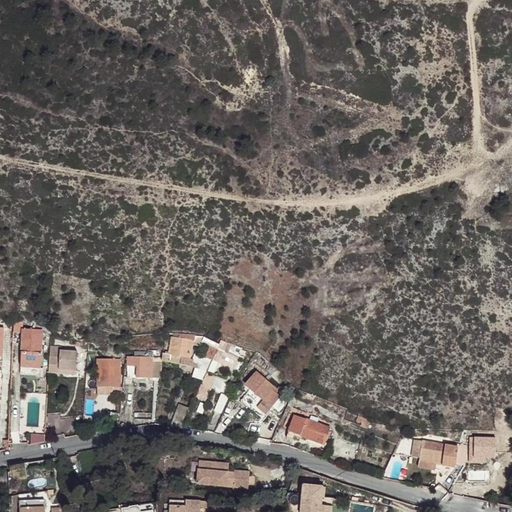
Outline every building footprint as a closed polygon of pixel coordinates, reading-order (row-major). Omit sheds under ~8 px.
[(19,325),(11,324),(10,335),(19,336),(17,375),(37,376),(40,333),(19,332),(19,325)] [(164,357),(159,357),(158,364),(177,367),(179,360),(186,361),(189,344),(190,344),(191,338),(181,337),(168,336),(164,357)] [(207,349),(213,352),(215,348),(200,341),(197,345),(207,349)] [(215,348),(213,352),(208,363),(203,374),(209,377),(215,366),(230,373),(235,361),(222,355),(226,347),(217,344),(215,348)] [(58,350),(47,349),(45,375),(56,376),(56,372),(73,373),(74,354),(57,353),(58,350)] [(208,363),(213,352),(207,349),(202,361),(208,363)] [(148,375),(149,363),(149,360),(148,360),(148,355),(130,355),(130,360),(123,359),(123,380),(148,380),(148,375)] [(199,382),(208,363),(202,361),(191,356),(187,365),(193,368),(192,371),(191,371),(188,380),(199,382)] [(117,362),(95,361),(94,389),(117,389),(117,362)] [(252,376),(241,388),(246,392),(236,403),(257,421),(276,399),(272,396),(274,394),(270,391),(269,391),(262,385),(262,384),(252,376)] [(211,381),(202,377),(193,396),(202,400),(211,381)] [(185,413),(177,409),(168,429),(177,431),(185,413)] [(115,428),(117,417),(112,416),(106,416),(104,430),(115,428)] [(290,418),(281,440),(289,442),(290,439),(298,442),(299,439),(320,447),(326,431),(290,418)] [(353,418),(352,423),(357,425),(356,428),(363,430),(365,423),(353,418)] [(449,449),(439,447),(417,444),(414,470),(432,473),(433,467),(450,470),(450,466),(460,468),(461,460),(448,458),(449,449)] [(465,444),(465,460),(470,461),(484,461),(484,444),(480,444),(465,444)] [(452,449),(449,449),(448,458),(461,460),(462,453),(460,453),(461,447),(453,446),(452,449)] [(211,465),(196,463),(195,472),(210,473),(211,465)] [(21,465),(4,467),(4,469),(4,473),(22,470),(21,465)] [(194,485),(245,490),(247,474),(232,473),(231,475),(225,474),(226,466),(211,465),(210,473),(195,472),(194,485)] [(321,500),(322,489),(301,487),(298,511),(323,511),(324,508),(318,507),(319,500),(321,500)] [(41,511),(41,502),(15,503),(15,511),(41,511)] [(165,511),(196,511),(197,510),(203,510),(203,504),(197,504),(197,503),(182,502),(182,504),(166,503),(165,511)]
